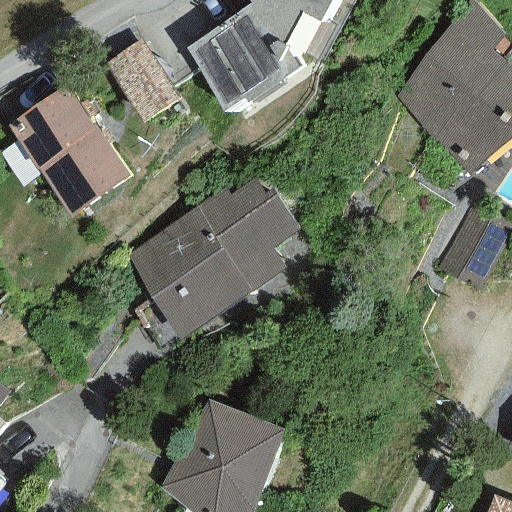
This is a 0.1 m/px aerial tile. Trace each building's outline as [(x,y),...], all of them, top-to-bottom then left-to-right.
[(247,0),(250,4),(185,49),(223,113),(245,98),(249,108),(287,85),(283,79),(302,68),(284,44),(300,13),(319,22),(330,0),(247,0)] [(504,35),(469,0),(468,0),(396,98),(469,177),(511,139),(511,67),(503,60),(511,51),(511,48),(501,38),(504,35)] [(179,99),(140,40),(104,64),(143,123),(179,99)] [(71,217),(130,176),(66,84),(7,125),(71,217)] [(225,187),(125,255),(178,343),(285,270),(270,250),(298,230),(260,175),(230,194),(225,187)] [(479,290),(511,226),(470,205),(437,270),(479,290)] [(0,402),(9,393),(0,385),(0,489),(5,484),(0,479),(0,426),(2,423),(0,421),(0,402)] [(253,511),(284,429),(208,399),(158,489),(188,511),(253,511)] [(511,511),(511,504),(492,496),(485,511),(511,511)]
